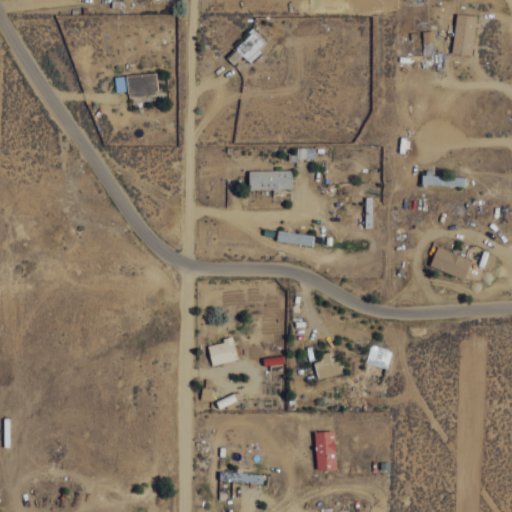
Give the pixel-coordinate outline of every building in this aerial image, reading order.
[(476,15),(457,12),(451,51),(471,54),(476,15)] [(266,42),(254,29),(225,55),(233,64),(243,55),(250,63),(262,52),(259,48),(266,42)] [(433,30),(423,30),(422,53),(432,53),(433,30)] [(157,89),(155,71),(114,76),(116,94),(157,89)] [(314,147),(297,147),(296,157),(314,157),(314,147)] [(248,189),(292,188),(291,169),(248,170),(248,189)] [(432,175),(432,169),(423,169),(423,184),(464,185),(464,176),(432,175)] [(311,243),(311,233),(277,231),(276,241),(311,243)] [(464,277),(470,259),(436,246),(429,265),(464,277)] [(212,364),(237,358),(231,335),(222,337),(223,341),(207,345),(212,364)] [(339,359),(331,361),(329,351),(320,353),(322,359),(313,361),(317,378),(342,372),(339,359)] [(210,399),(212,388),(201,387),(200,398),(210,399)] [(316,468),(335,467),(334,430),(314,431),(316,468)] [(262,481),(262,472),(221,471),(221,480),(262,481)]
